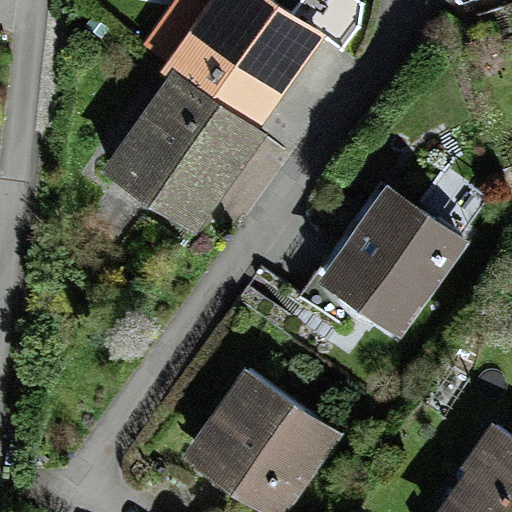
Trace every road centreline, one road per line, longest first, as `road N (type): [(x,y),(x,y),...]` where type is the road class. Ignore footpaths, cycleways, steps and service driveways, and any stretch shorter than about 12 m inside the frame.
road 1 (residential): [(406,0),(408,11),(323,169),(73,488)]
road 2 (residential): [(0,322),(32,0)]
